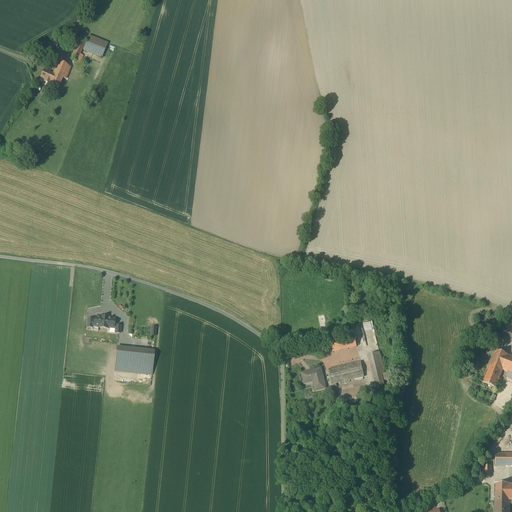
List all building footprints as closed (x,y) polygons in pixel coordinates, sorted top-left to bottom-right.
[(108,44),(89,36),(83,50),(102,57),(108,44)] [(79,41),(70,37),(68,42),(77,46),(79,41)] [(77,46),(72,59),(77,62),(85,43),(79,41),(77,46)] [(81,72),(70,68),(59,62),(55,71),(67,75),(69,76),(67,82),(76,85),(78,81),(81,72)] [(67,75),(55,71),(53,74),(44,71),(41,78),(45,80),(44,82),(49,84),(50,82),(59,86),(63,78),(65,79),(66,79),(65,79),(67,75)] [(483,315),(482,315),(481,316),(480,316),(480,317),(479,317),(479,318),(478,319),(478,320),(478,321),(478,322),(478,323),(479,324),(480,325),(481,326),(482,326),(483,326),(484,326),(485,326),(486,326),(487,325),(488,324),(489,323),(489,322),(489,321),(489,320),(489,319),(488,318),(487,317),(486,316),(484,315),(483,315)] [(101,317),(94,316),(94,319),(93,328),(110,330),(110,329),(116,330),(117,324),(114,324),(115,319),(107,318),(107,317),(101,316),(101,317)] [(511,324),(508,324),(497,320),(494,329),(502,333),(504,328),(511,330),(511,324)] [(511,330),(504,328),(502,333),(501,337),(511,341),(511,330)] [(354,336),(330,341),(333,352),(356,347),(354,336)] [(156,350),(118,346),(115,372),(153,377),(156,350)] [(511,356),(496,351),(490,365),(503,370),(508,372),(506,377),(511,379),(511,356)] [(379,352),(368,355),(376,387),(384,385),(383,381),(393,379),(391,373),(381,375),(378,359),(381,359),(379,352)] [(361,363),(328,370),(333,388),(336,387),(335,384),(364,377),(361,363)] [(474,363),(471,372),(476,374),(479,365),(474,363)] [(503,370),(490,365),(483,384),(496,388),(503,370)] [(321,369),(302,374),(304,384),(313,382),(315,391),(326,389),(321,369)] [(511,454),(495,454),(495,466),(511,466),(511,454)] [(511,484),(509,484),(495,484),(495,500),(509,500),(511,500),(511,484)] [(508,511),(509,500),(495,500),(495,511),(508,511)]
